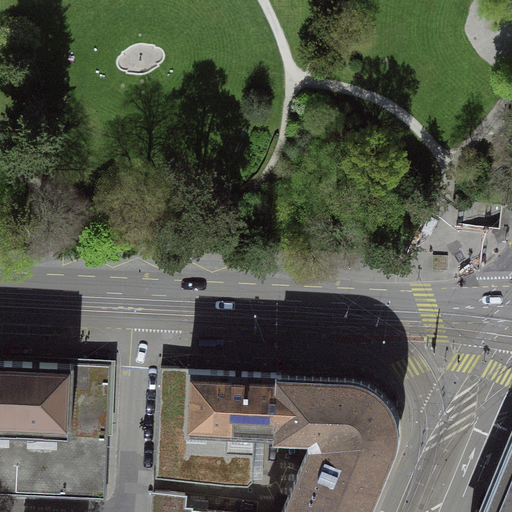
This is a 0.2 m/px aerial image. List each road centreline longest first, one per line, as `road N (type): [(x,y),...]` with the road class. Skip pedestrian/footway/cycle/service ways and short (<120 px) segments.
road 1 (residential): [(338,313),(393,343),(414,366),(431,409),(436,477)]
road 2 (residential): [(131,511),(140,307)]
road 3 (primary): [(338,313),(140,307)]
road 4 (primary): [(511,314),(338,313)]
road 5 (primary): [(436,477),(511,326)]
road 6 (primary): [(140,307),(0,300)]
